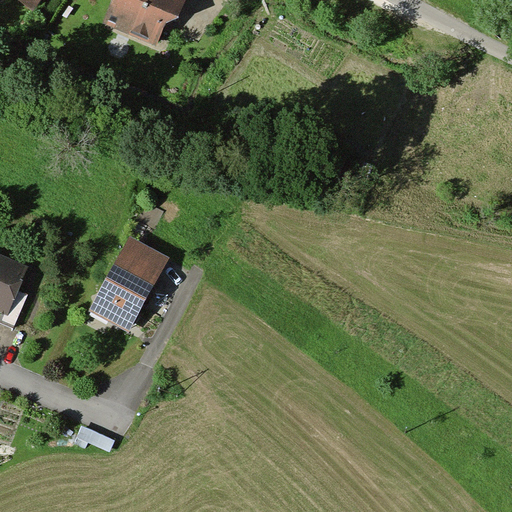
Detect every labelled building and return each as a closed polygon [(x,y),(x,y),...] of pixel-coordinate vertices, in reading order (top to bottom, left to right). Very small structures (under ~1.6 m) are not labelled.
[(15,0),(30,10),(36,0),(15,0)] [(160,17),(174,23),(183,0),(120,0),(117,8),(124,11),(119,25),(121,31),(154,45),(160,31),(157,24),(160,17)] [(95,302),(112,311),(109,316),(129,327),(155,280),(118,260),(95,302)] [(20,272),(0,263),(0,311),(2,312),(0,317),(0,325),(11,330),(25,298),(11,292),(20,272)] [(83,425),(74,443),(86,449),(89,443),(109,453),(115,441),(83,425)]
